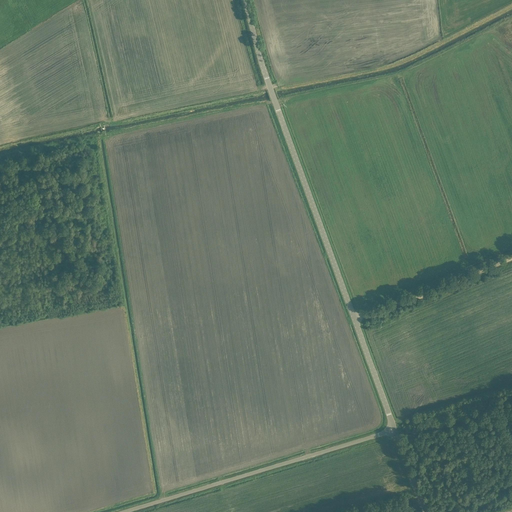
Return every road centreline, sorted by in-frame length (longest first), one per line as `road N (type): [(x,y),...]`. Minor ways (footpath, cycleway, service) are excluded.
road 1 (unclassified): [(395,430),(270,86),(248,0)]
road 2 (unclassified): [(128,511),(395,430)]
road 3 (track): [(511,260),(356,319)]
